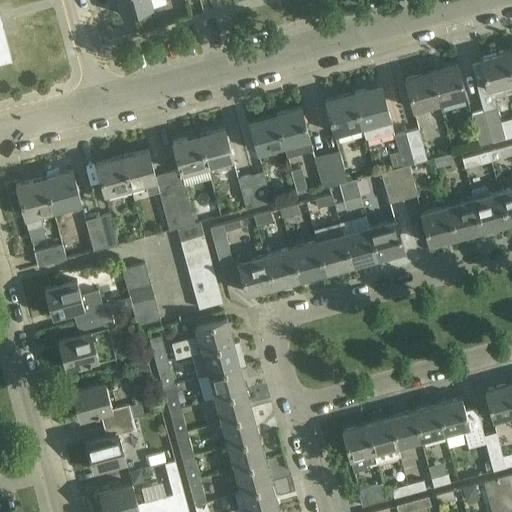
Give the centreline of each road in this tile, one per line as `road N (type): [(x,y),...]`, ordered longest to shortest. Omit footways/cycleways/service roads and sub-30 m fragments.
road 1 (residential): [(94,103),(488,0)]
road 2 (residential): [(293,412),(275,341),(278,323),(297,301),(511,246)]
road 3 (residential): [(293,412),(511,352)]
road 4 (residential): [(48,463),(0,282)]
